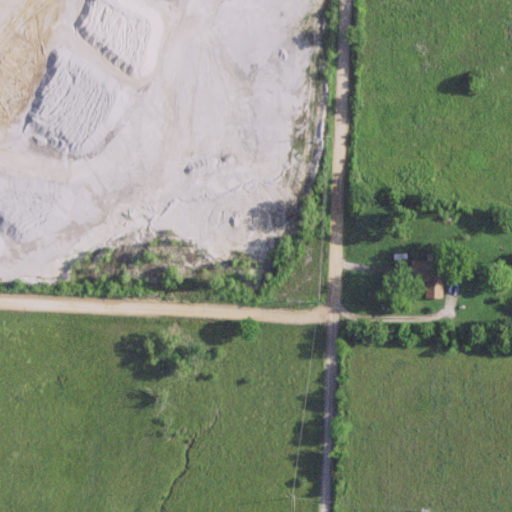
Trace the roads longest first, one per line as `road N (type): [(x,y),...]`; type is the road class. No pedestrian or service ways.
road 1 (residential): [(322,511),(343,0)]
road 2 (residential): [(0,298),(331,316)]
